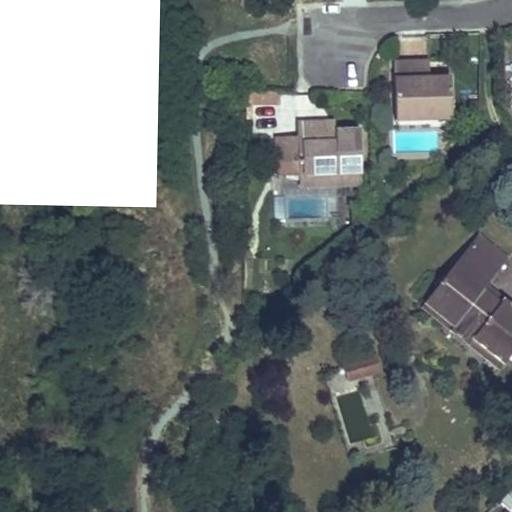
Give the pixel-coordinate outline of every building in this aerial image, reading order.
[(419,62),(392,63),(393,122),(430,120),(429,113),(450,112),(449,78),(428,79),(420,80),(419,62)] [(428,79),(428,62),(419,62),(420,80),(428,79)] [(246,107),(279,106),(279,95),(246,96),(246,107)] [(324,123),(296,124),(296,137),(275,138),(276,161),(276,176),(297,176),(335,174),(335,186),(360,185),(359,131),(333,132),(325,132),(324,123)] [(333,132),(333,123),(324,123),(325,132),(333,132)] [(335,186),(335,174),(297,176),(298,187),(335,186)] [(252,231),(244,231),(243,244),(252,244),(252,231)] [(506,261),(476,237),(423,303),(452,325),(449,330),(468,345),(471,340),(503,365),(511,353),(511,309),(502,301),(498,306),(481,292),(485,288),(506,261)] [(502,301),(485,288),(481,292),(498,306),(502,301)] [(452,325),(423,303),(421,307),(449,330),(452,325)] [(503,365),(471,340),(468,345),(499,370),(503,365)] [(346,361),(350,379),(382,371),(377,354),(346,361)]
